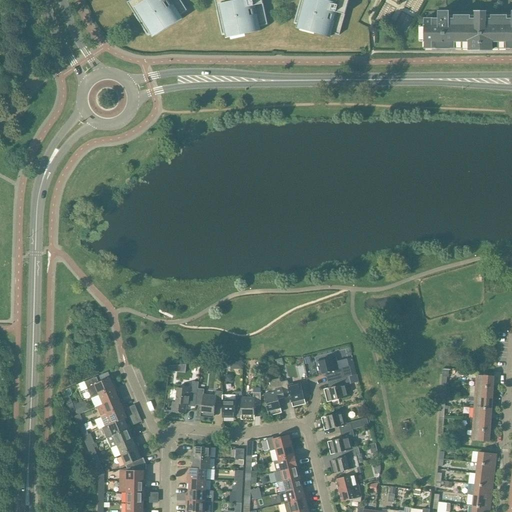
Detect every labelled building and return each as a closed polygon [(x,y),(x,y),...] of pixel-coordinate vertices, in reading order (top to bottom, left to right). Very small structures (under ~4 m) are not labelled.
[(187,11),(180,0),(132,0),(129,3),(128,3),(149,35),(163,26),(164,26),(165,27),(166,27),(167,27),(168,27),(169,27),(169,26),(170,26),(170,25),(171,24),(171,23),(171,22),(170,21),(187,11)] [(268,25),(262,0),(215,0),(223,35),(240,31),(241,32),(242,33),(243,33),(244,34),(245,34),(246,33),(247,33),(248,32),(248,31),(248,30),(248,29),(268,25)] [(349,0),(301,0),(295,23),(312,28),(312,29),(313,29),(313,30),(313,31),(314,32),(315,32),(316,33),(317,33),(318,33),(318,32),(319,32),(320,31),(321,30),(340,35),(349,0)] [(511,0),(485,0),(485,12),(482,12),(476,12),(449,12),(443,12),(439,12),(425,12),(425,19),(425,26),(420,26),(420,42),(425,42),(425,49),(425,50),(470,50),(470,51),(492,51),(492,50),(511,50),(511,0)] [(328,382),(337,380),(349,377),(352,376),(350,366),(339,369),(336,357),(316,362),(319,375),(326,373),(328,382)] [(221,360),(222,369),(239,368),(239,360),(221,360)] [(331,388),(326,389),(329,402),(349,397),(346,385),(351,384),(359,382),(357,375),(352,376),(349,377),(337,380),(330,382),(331,388)] [(476,386),(493,387),(494,376),(476,375),(476,386)] [(85,382),(77,386),(79,392),(87,388),(91,398),(99,395),(117,387),(115,383),(113,384),(110,378),(99,383),(97,377),(85,382)] [(285,399),(284,394),(280,382),(279,378),(269,381),(272,392),(264,395),(269,414),(281,411),(279,401),(285,399)] [(288,380),(280,382),(284,394),(285,398),(290,396),(293,405),(305,402),(300,382),(289,385),(288,380)] [(475,397),(493,398),(493,387),(476,386),(475,397)] [(99,395),(103,405),(119,398),(117,392),(119,392),(117,387),(99,395)] [(192,390),(178,388),(176,402),(173,402),(172,412),(186,414),(187,405),(189,405),(189,406),(196,407),(197,394),(191,393),(192,390)] [(197,394),(196,405),(202,406),(201,415),(214,416),(216,404),(223,404),(223,397),(223,395),(223,392),(216,391),(215,396),(204,395),(204,390),(198,389),(197,394)] [(223,404),(222,418),(236,418),(236,405),(242,405),(242,397),(242,392),(233,392),(230,395),(223,395),(223,397),(223,404)] [(242,397),(242,405),(241,418),(255,418),(255,405),(261,405),(261,393),(253,393),(253,398),(242,397)] [(68,408),(73,405),(69,396),(64,398),(68,408)] [(468,396),(468,401),(475,402),(474,408),(492,409),(493,398),(475,397),(468,396)] [(103,405),(97,407),(101,418),(108,415),(125,407),(123,403),(121,404),(119,398),(103,405)] [(127,411),(125,407),(108,415),(101,418),(105,427),(125,419),(128,418),(125,412),(127,411)] [(474,408),(473,418),(491,420),(492,409),(474,408)] [(341,433),(353,430),(351,423),(346,424),(343,412),(324,417),(327,430),(339,427),(341,433)] [(473,418),(473,429),(490,431),(491,420),(473,418)] [(107,438),(131,428),(129,424),(127,425),(125,419),(105,427),(102,428),(107,438)] [(83,437),(89,434),(84,424),(79,427),(83,437)] [(117,445),(117,446),(133,439),(131,433),(133,433),(131,428),(107,438),(111,448),(117,445)] [(490,442),(490,431),(473,429),(472,440),(490,442)] [(353,430),(341,433),(342,438),(330,441),(333,454),(342,452),(353,449),(350,438),(355,437),(353,430)] [(87,447),(93,444),(89,434),(83,437),(87,447)] [(274,439),(273,437),(267,439),(270,451),(276,450),(292,446),(291,440),(293,439),(292,434),(274,439)] [(461,437),(450,436),(449,443),(460,444),(461,437)] [(117,446),(122,455),(139,448),(137,444),(135,444),(133,439),(117,446)] [(91,456),(97,454),(93,444),(87,447),(91,456)] [(192,453),(192,457),(211,458),(215,458),(216,448),(194,446),(194,453),(192,453)] [(292,446),(276,450),(279,460),(297,456),(296,451),(294,451),(292,446)] [(141,452),(139,448),(122,455),(126,466),(127,469),(146,465),(143,458),(141,459),(139,453),(141,452)] [(235,460),(244,460),(245,449),(236,448),(235,460)] [(344,458),(331,461),(335,473),(345,471),(357,468),(359,467),(356,456),(356,454),(359,453),(358,448),(355,449),(353,449),(342,452),(344,458)] [(479,452),(478,463),(495,465),(496,454),(479,452)] [(96,466),(101,464),(97,454),(91,456),(96,466)] [(274,462),(277,472),(298,466),(296,461),(298,460),(297,456),(279,460),(279,461),(274,462)] [(207,469),(210,470),(211,458),(192,457),(191,462),(193,462),(193,468),(207,469)] [(478,463),(476,474),(494,476),(495,465),(478,463)] [(146,476),(146,465),(127,469),(127,470),(120,470),(120,481),(144,482),(144,476),(146,476)] [(299,472),(298,466),(277,472),(274,473),(277,482),(284,481),(302,476),(301,472),(299,472)] [(207,480),(207,469),(193,468),(190,468),(190,474),(188,474),(187,479),(207,480)] [(336,479),(339,491),(359,486),(356,474),(359,474),(357,468),(345,471),(347,477),(336,479)] [(476,474),(475,485),(493,487),(494,476),(476,474)] [(284,481),(277,482),(280,493),(303,487),(302,482),(304,481),(302,476),(284,481)] [(206,491),(207,480),(187,479),(187,484),(189,484),(189,490),(206,491)] [(127,492),(146,493),(146,488),(144,488),(144,482),(120,481),(119,492),(127,492)] [(475,485),(474,496),(491,498),(493,487),(475,485)] [(359,486),(339,491),(342,502),(352,499),(353,502),(360,502),(362,497),(359,486)] [(304,493),(303,487),(280,493),(279,494),(282,504),(285,504),(289,502),(308,497),(307,493),(304,493)] [(206,491),(189,490),(189,496),(187,496),(186,500),(213,502),(214,491),(206,491)] [(146,493),(127,492),(127,503),(144,503),(144,497),(146,497),(146,493)] [(490,508),(491,498),(474,496),(472,506),(490,508)] [(285,504),(287,511),(294,511),(308,508),(307,503),(309,502),(308,497),(289,502),(285,504)] [(212,511),(213,502),(186,500),(186,505),(188,505),(188,511),(195,511),(212,511)] [(144,503),(127,503),(126,511),(145,511),(146,509),(144,509),(144,503)]
